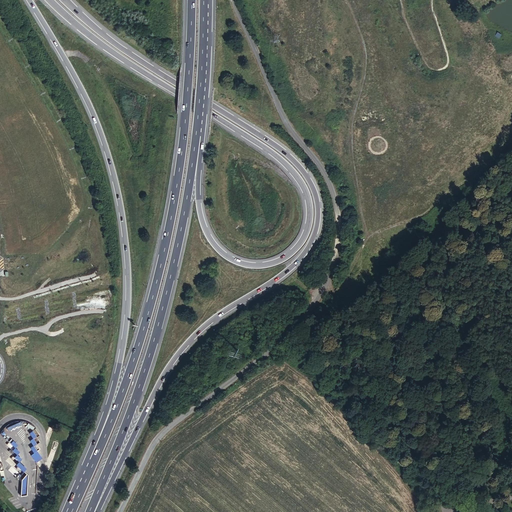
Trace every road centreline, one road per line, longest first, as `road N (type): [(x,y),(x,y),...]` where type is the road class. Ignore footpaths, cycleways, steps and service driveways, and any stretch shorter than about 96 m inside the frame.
road 1 (trunk): [(93,511),(173,361),(212,319),(286,271),(315,232),(317,200),(287,154),(130,54),(64,0)]
road 2 (unclassified): [(118,511),(160,432),(294,331),(333,257),(336,218),(327,184),(284,122),(233,0)]
road 3 (trunk): [(49,0),(104,47),(252,139),(299,180),(310,216),(295,249),(261,265),(222,252),(203,217),(197,135)]
road 4 (trunk): [(30,0),(93,110),(125,229),(129,306),(96,457)]
road 5 (trunk): [(192,0),(187,106),(163,258),(96,457)]
road 6 (trunk): [(91,511),(153,346),(197,135)]
road 7 (trunk): [(197,135),(205,0)]
